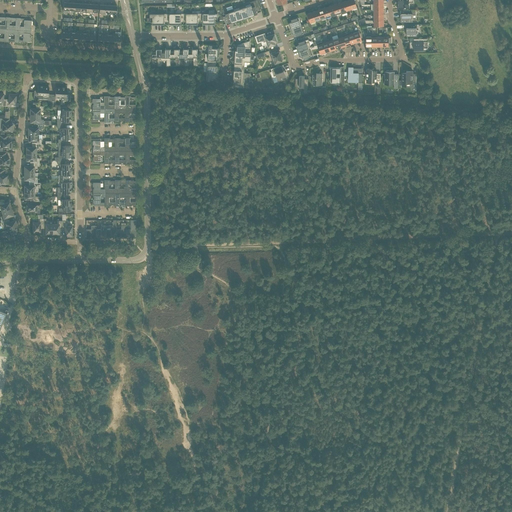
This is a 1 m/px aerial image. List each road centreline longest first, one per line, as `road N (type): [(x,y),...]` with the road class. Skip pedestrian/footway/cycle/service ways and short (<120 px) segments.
road 1 (track): [(495,234),(170,246),(145,254)]
road 2 (track): [(161,90),(443,116)]
road 3 (residential): [(79,260),(145,254),(146,94)]
road 4 (track): [(265,451),(212,421),(125,404),(123,328)]
road 5 (track): [(466,402),(378,388),(352,491),(336,511)]
road 6 (track): [(484,301),(447,511)]
road 7 (track): [(197,511),(185,417),(142,330)]
road 8 (residential): [(14,192),(25,81),(73,80),(79,91)]
road 9 (residential): [(390,0),(398,58),(292,64)]
